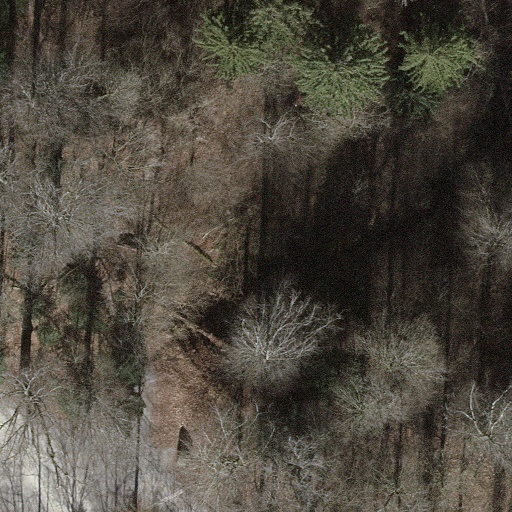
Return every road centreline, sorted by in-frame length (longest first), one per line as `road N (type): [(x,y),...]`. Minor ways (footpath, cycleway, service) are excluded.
road 1 (motorway): [(511,167),(0,63)]
road 2 (motorway): [(0,409),(503,511)]
